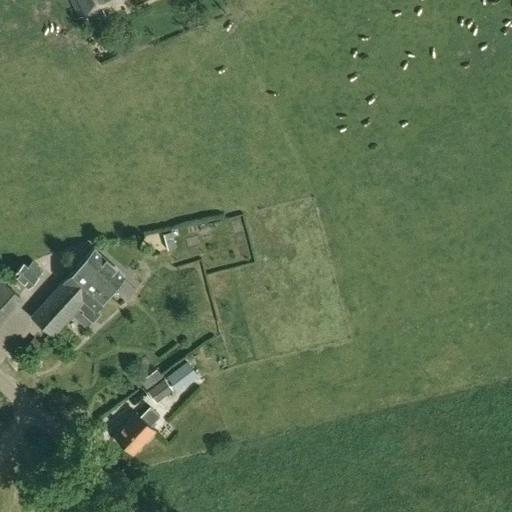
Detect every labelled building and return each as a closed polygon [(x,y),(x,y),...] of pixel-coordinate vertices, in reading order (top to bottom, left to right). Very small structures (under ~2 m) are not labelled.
[(100,10),(121,0),(71,0),(80,19),(86,16),(90,25),(104,18),(100,10)] [(168,249),(176,247),(173,235),(165,238),(168,249)] [(33,318),(52,335),(72,314),(83,324),(89,319),(92,321),(100,313),(97,310),(126,278),(95,250),(33,318)] [(39,280),(36,277),(43,271),(33,261),(26,268),(23,265),(13,275),(28,291),(39,280)] [(30,355),(45,337),(39,332),(24,350),(30,355)] [(168,377),(179,391),(199,376),(188,361),(168,377)] [(140,381),(146,389),(163,377),(156,368),(140,381)] [(147,391),(155,403),(173,390),(165,378),(147,391)] [(140,416),(137,413),(115,436),(134,454),(156,431),(150,426),(160,416),(150,407),(140,416)]
